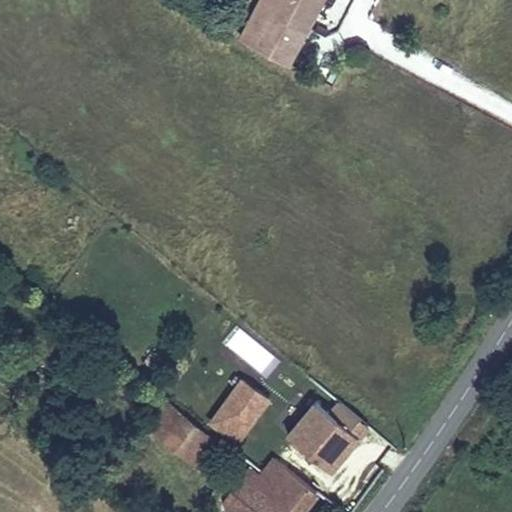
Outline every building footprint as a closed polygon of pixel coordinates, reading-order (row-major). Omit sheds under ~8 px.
[(320,0),(259,0),(246,25),(292,51),(320,0)] [(237,327),(225,344),(263,372),(275,355),(237,327)] [(208,421),(242,378),(198,343),(165,385),(208,421)] [(242,378),(208,421),(234,443),(269,400),(242,378)] [(328,391),(318,405),(363,441),(374,429),(328,391)] [(164,446),(189,415),(175,403),(150,434),(164,446)] [(363,441),(318,405),(289,440),(333,476),(363,441)] [(224,442),(189,415),(164,446),(199,474),(224,442)] [(309,511),(320,499),(272,462),(264,474),(254,467),(222,508),(227,511),(309,511)]
